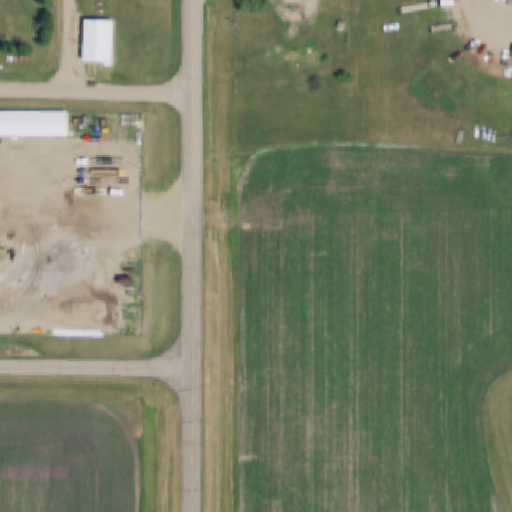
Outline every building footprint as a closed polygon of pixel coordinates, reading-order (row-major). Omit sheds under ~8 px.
[(84,18),(114,19),(112,60),(83,59),(84,18)] [(132,29),(160,29),(160,49),(131,48),(132,29)] [(267,49),(288,50),(288,44),(298,45),(298,50),(326,52),(326,65),(267,63),(267,49)] [(0,110),(68,111),(67,134),(0,133),(0,110)] [(134,119),(143,119),(142,132),(134,132),(134,119)]
